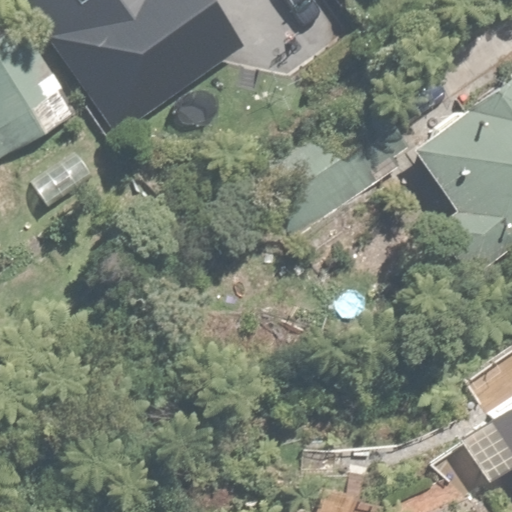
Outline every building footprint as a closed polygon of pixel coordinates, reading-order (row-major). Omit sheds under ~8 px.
[(41,0),(57,21),(42,31),(112,126),(235,37),(238,35),(212,0),(41,0)] [(0,149),(67,107),(16,26),(0,36),(0,149)] [(511,219),(511,65),(407,145),(446,196),(424,213),(459,259),(511,219)] [(275,163),(321,215),(401,145),(354,93),(275,163)] [(511,393),(483,416),(511,452),(511,393)]
